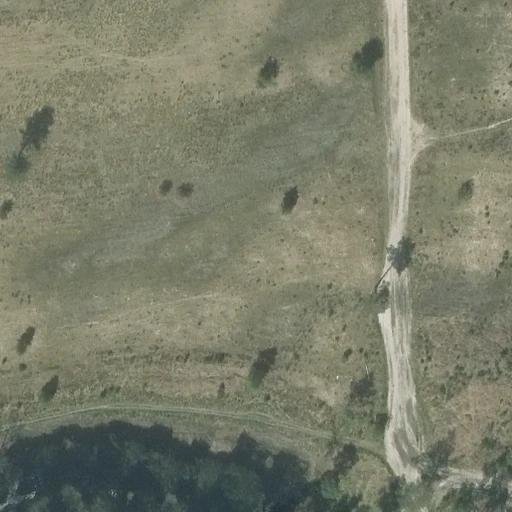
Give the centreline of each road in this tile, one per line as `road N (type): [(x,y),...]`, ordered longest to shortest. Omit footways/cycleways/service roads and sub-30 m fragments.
road 1 (track): [(405,457),(391,0)]
road 2 (track): [(405,457),(169,408),(85,408),(0,429)]
